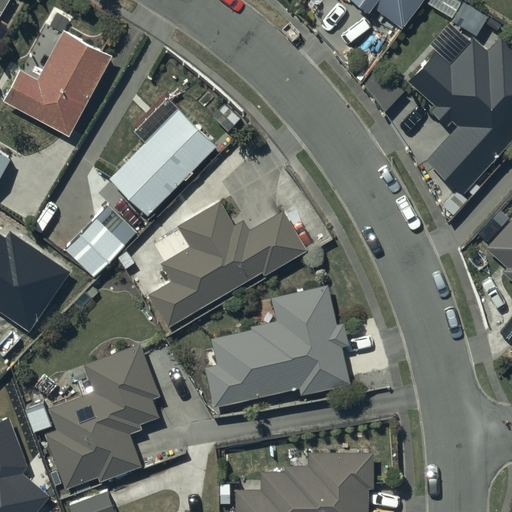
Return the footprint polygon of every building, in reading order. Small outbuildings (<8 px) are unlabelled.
[(356,0),(371,10),(374,6),(404,27),(422,0),(356,0)] [(488,14),(465,0),(463,0),(452,18),(476,33),(488,14)] [(68,134),(111,53),(64,28),(37,77),(20,68),(3,99),(68,134)] [(463,191),(511,136),(511,43),(503,35),(490,50),(474,36),(452,61),(437,47),(410,77),(438,103),(433,109),(448,123),(454,118),(460,123),(428,159),(463,191)] [(148,213),(216,143),(165,93),(132,127),(145,140),(110,176),(148,213)] [(0,172),(9,157),(0,151),(0,172)] [(264,272),(306,247),(282,208),(251,226),(245,216),(234,223),(219,199),(177,224),(190,245),(161,262),(172,280),(149,293),(168,324),(262,268),(264,272)] [(137,231),(108,203),(65,247),(94,276),(137,231)] [(511,278),(511,220),(488,247),(508,265),(503,270),(511,278)] [(0,233),(0,309),(29,329),(70,270),(11,230),(6,238),(0,233)] [(336,323),(328,287),(327,285),(272,296),(277,320),(250,325),(251,329),(212,337),(217,362),(206,365),(215,405),(301,388),(303,393),(349,382),(340,344),(349,343),(344,321),(336,323)] [(158,395),(139,342),(84,363),(94,390),(49,407),(57,428),(46,432),(65,486),(98,474),(100,481),(142,465),(130,431),(141,427),(139,422),(158,415),(152,397),(158,395)] [(0,511),(34,511),(46,498),(19,475),(26,467),(8,417),(0,420),(0,511)] [(367,511),(367,485),(374,485),(374,450),(310,451),(310,463),(286,463),(286,470),(261,470),(261,487),(235,487),(235,511),(367,511)] [(115,511),(108,489),(71,502),(74,511),(115,511)]
